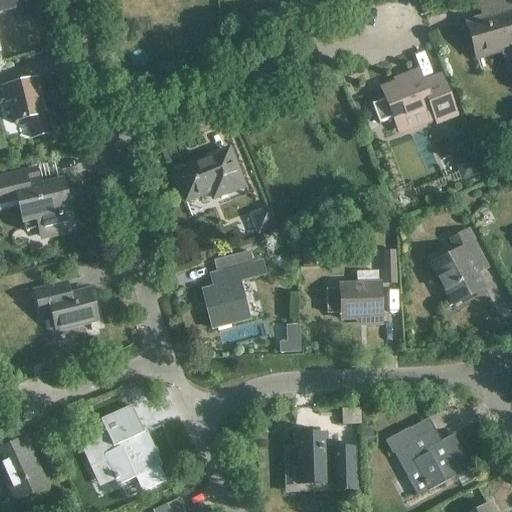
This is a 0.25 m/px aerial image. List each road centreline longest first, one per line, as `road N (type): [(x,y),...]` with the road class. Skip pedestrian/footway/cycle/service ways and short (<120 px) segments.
road 1 (residential): [(109,125),(406,22)]
road 2 (residential): [(188,413),(294,381),(483,373)]
road 3 (residential): [(160,359),(109,125)]
road 4 (residential): [(36,405),(160,359)]
road 5 (residential): [(109,125),(77,0)]
